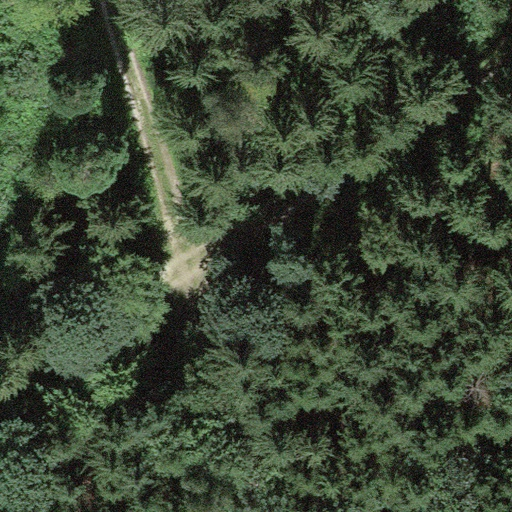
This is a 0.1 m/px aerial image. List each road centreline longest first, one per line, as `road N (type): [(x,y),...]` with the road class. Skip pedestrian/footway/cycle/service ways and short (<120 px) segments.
road 1 (track): [(511,46),(343,177),(184,274)]
road 2 (track): [(184,274),(110,0)]
road 3 (track): [(239,511),(184,274)]
road 4 (track): [(0,376),(184,274)]
